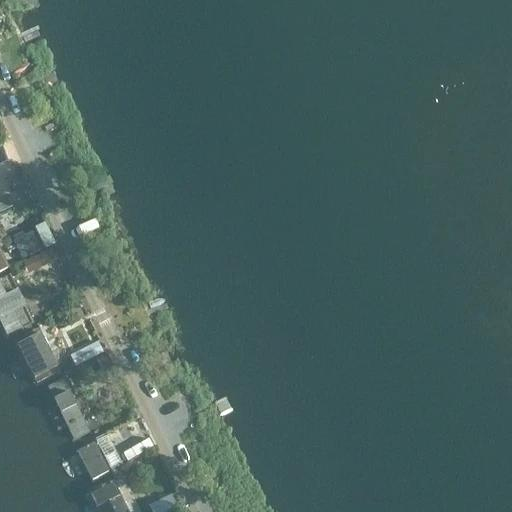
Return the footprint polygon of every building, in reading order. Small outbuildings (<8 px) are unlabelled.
[(4,180),(11,195),(26,188),(18,173),(4,180)] [(13,237),(22,256),(42,246),(33,228),(13,237)] [(24,260),(30,271),(58,257),(52,246),(24,260)] [(0,276),(11,271),(0,248),(0,276)] [(38,326),(12,272),(0,277),(0,324),(8,340),(38,326)] [(63,375),(39,329),(12,343),(35,389),(63,375)] [(70,353),(76,365),(103,351),(98,339),(70,353)] [(46,388),(74,446),(92,438),(64,380),(46,388)] [(111,473),(95,441),(75,451),(91,483),(111,473)] [(99,486),(111,511),(129,511),(114,479),(99,486)] [(148,504),(151,511),(166,511),(178,506),(172,493),(148,504)]
